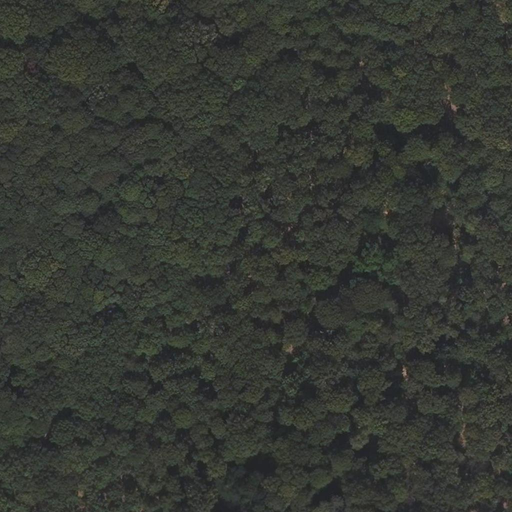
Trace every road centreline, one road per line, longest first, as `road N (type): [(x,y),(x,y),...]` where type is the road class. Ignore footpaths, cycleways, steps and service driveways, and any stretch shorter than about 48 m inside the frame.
road 1 (track): [(304,0),(290,61),(216,252),(137,339)]
road 2 (track): [(137,339),(0,489)]
